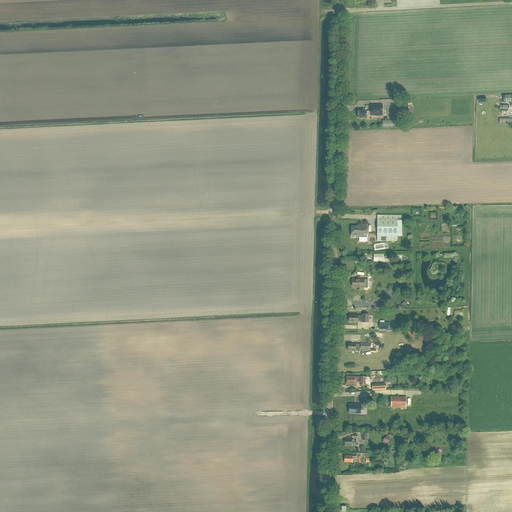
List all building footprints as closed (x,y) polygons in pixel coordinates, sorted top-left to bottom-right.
[(510,103),(510,106),(511,106),(511,95),(503,96),(503,103),(510,103)] [(383,116),(383,105),(371,105),(371,112),(367,112),(367,111),(358,111),(358,118),(367,118),(367,116),(370,116),(383,116)] [(396,113),(407,113),(407,105),(396,105),(396,113)] [(397,216),(377,215),(377,242),(397,242),(397,237),(402,237),(402,216),(397,216)] [(351,226),(351,237),(355,237),(355,238),(359,238),(359,242),(367,242),(367,238),(367,225),(358,225),(355,226),(351,226)] [(352,279),(352,287),(358,287),(358,288),(364,288),(368,288),(368,280),(364,280),(359,280),(352,279)] [(375,315),(373,315),(368,315),(363,315),(363,316),(358,316),(349,316),(349,322),(358,322),(362,322),(362,323),(368,323),(368,320),(375,321),(375,315)] [(370,352),(370,344),(361,343),(360,345),(356,345),(356,344),(348,344),(348,351),(363,351),(370,352)] [(365,385),(366,377),(347,377),(347,385),(356,385),(356,382),(360,382),(360,385),(365,385)] [(406,408),(406,397),(391,396),(391,408),(406,408)] [(366,409),(366,403),(361,403),(361,405),(349,405),(349,413),(360,414),(361,411),(364,411),(364,409),(366,409)] [(357,440),(358,437),(352,437),(352,440),(345,439),(345,446),(356,447),(356,440),(357,440)] [(397,447),(408,446),(408,439),(396,439),(397,447)] [(357,463),(364,463),(364,457),(368,458),(368,454),(356,453),(356,457),(345,456),(345,463),(354,463),(355,461),(357,461),(357,463)]
